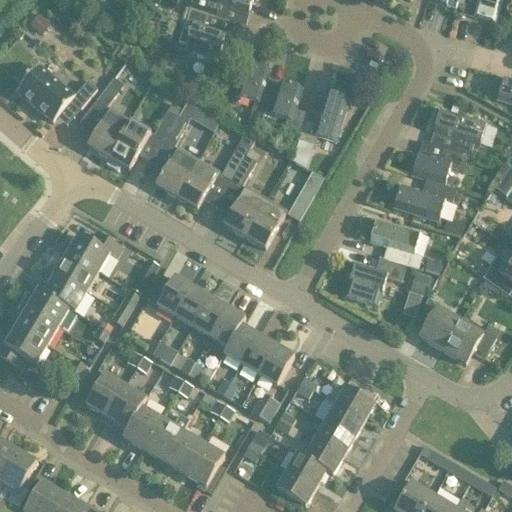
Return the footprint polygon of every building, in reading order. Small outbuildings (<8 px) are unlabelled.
[(210,18),(225,22),(228,11),(249,17),(254,0),(194,0),(190,12),(210,18)] [(466,0),(441,0),(440,2),(464,9),(466,0)] [(479,0),(473,21),(496,28),(504,0),(479,0)] [(206,29),(210,18),(190,12),(185,10),(175,46),(177,51),(186,53),(187,48),(220,59),(227,36),(206,29)] [(264,95),(270,75),(248,67),(237,101),(255,106),(248,130),(260,134),(265,117),(269,119),(275,99),(264,95)] [(16,93),(52,125),(70,104),(80,112),(96,93),(87,85),(74,100),(38,68),(16,93)] [(114,81),(96,105),(107,111),(124,89),(114,81)] [(511,82),(504,81),(497,104),(511,108),(511,82)] [(285,131),(301,137),(305,125),(307,117),(296,114),(302,92),(280,85),(275,99),(269,119),(287,124),(285,131)] [(350,100),(327,92),(322,107),(316,128),(305,125),(301,137),(299,144),(316,149),(318,141),(335,147),(346,114),(350,100)] [(217,132),(222,121),(202,112),(197,123),(217,132)] [(463,157),(462,158),(470,160),(474,149),(479,150),(485,127),(440,113),(433,136),(454,143),(451,153),(463,157)] [(88,150),(110,163),(131,126),(110,114),(96,138),(88,150)] [(153,139),(166,145),(180,121),(168,114),(153,139)] [(190,123),(181,119),(180,121),(166,145),(175,150),(188,126),(190,123)] [(131,127),(110,163),(107,168),(119,175),(122,170),(130,174),(138,159),(138,160),(151,138),(131,127)] [(236,153),(221,179),(232,185),(246,159),(254,144),(244,138),(236,153)] [(457,175),(462,158),(463,157),(451,153),(444,151),(440,163),(419,157),(412,179),(425,184),(444,189),(450,172),(457,175)] [(156,189),(176,201),(197,165),(198,164),(178,152),(176,156),(156,189)] [(232,185),(242,191),(257,165),(246,159),(232,185)] [(218,178),(197,165),(176,201),(198,213),(203,204),(206,206),(221,179),(218,178)] [(456,193),(444,189),(425,184),(421,195),(401,189),(394,212),(396,213),(395,216),(414,221),(415,218),(439,226),(444,208),(451,210),(456,193)] [(299,225),(314,199),(304,193),(289,218),(299,225)] [(245,241),(266,205),(246,194),(230,220),(225,229),(245,241)] [(266,204),(245,241),(266,253),(288,217),(266,204)] [(464,225),(448,221),(443,234),(460,239),(464,225)] [(386,251),(383,263),(406,270),(418,273),(422,261),(414,259),(421,237),(376,223),(369,246),(386,251)] [(99,276),(110,258),(117,263),(124,251),(97,235),(91,246),(79,239),(71,252),(67,249),(63,255),(99,276)] [(64,264),(56,278),(87,297),(99,276),(63,255),(60,261),(64,264)] [(511,257),(505,267),(497,261),(483,282),(488,286),(486,289),(497,296),(499,293),(511,302),(511,301),(511,257)] [(387,282),(394,285),(401,287),(406,270),(383,263),(380,262),(376,273),(355,267),(345,300),(378,311),(387,282)] [(135,294),(141,298),(158,269),(151,265),(135,294)] [(431,280),(415,274),(409,292),(425,298),(431,280)] [(40,295),(69,313),(75,316),(87,297),(56,278),(48,292),(43,289),(40,295)] [(158,309),(176,320),(193,291),(175,281),(158,309)] [(176,320),(193,331),(210,302),(193,291),(176,320)] [(26,303),(22,310),(58,331),(69,313),(40,295),(38,293),(30,306),(26,303)] [(123,304),(117,314),(128,321),(134,311),(134,312),(141,301),(130,294),(124,305),(123,304)] [(210,302),(193,331),(211,341),(228,312),(210,302)] [(420,342),(443,355),(460,326),(437,313),(439,309),(428,303),(416,324),(427,331),(420,342)] [(23,318),(16,331),(47,349),(58,331),(22,310),(19,315),(23,318)] [(211,341),(228,351),(242,329),(246,323),(228,312),(211,341)] [(128,321),(117,314),(111,324),(122,331),(128,321)] [(466,369),(473,357),(484,363),(496,342),(485,336),(483,339),(460,326),(443,355),(466,369)] [(99,329),(93,340),(104,346),(110,337),(99,329)] [(224,358),(242,369),(259,339),(242,329),(228,351),(224,358)] [(47,349),(16,331),(8,343),(4,341),(0,347),(0,360),(21,373),(27,363),(36,368),(47,349)] [(259,339),(242,369),(277,390),(295,361),(259,339)] [(146,354),(153,359),(160,346),(153,341),(146,354)] [(160,346),(153,359),(160,363),(168,351),(160,346)] [(127,367),(137,372),(143,361),(134,355),(127,367)] [(180,375),(188,379),(196,367),(188,362),(178,357),(171,369),(180,375)] [(146,378),(152,367),(143,361),(137,372),(146,378)] [(76,363),(60,390),(70,397),(86,370),(76,363)] [(196,384),(202,371),(196,367),(188,379),(196,384)] [(126,391),(105,378),(87,409),(108,421),(126,391)] [(168,391),(178,396),(184,385),(175,380),(168,391)] [(304,381),(300,388),(313,395),(317,388),(304,381)] [(216,396),(223,400),(230,387),(223,383),(216,396)] [(194,391),(184,385),(178,396),(187,402),(194,391)] [(223,400),(231,404),(238,392),(230,387),(223,400)] [(300,388),(296,396),(308,403),(313,395),(300,388)] [(128,433),(141,411),(142,412),(147,403),(126,391),(108,421),(128,433)] [(346,391),(336,409),(365,426),(376,408),(346,391)] [(266,408),(258,404),(251,416),(269,427),(281,407),(270,401),(266,408)] [(210,415),(220,421),(226,410),(216,404),(210,415)] [(336,409),(326,426),(355,443),(365,426),(336,409)] [(235,415),(226,410),(220,421),(229,427),(235,415)] [(123,441),(144,454),(162,423),(142,412),(141,411),(128,433),(123,441)] [(292,430),(297,423),(284,416),(279,423),(292,430)] [(165,466),(183,436),(189,424),(180,419),(173,430),(162,423),(144,454),(165,466)] [(288,438),(292,430),(279,423),(275,431),(288,438)] [(344,462),(355,443),(326,426),(315,444),(344,462)] [(258,433),(252,444),(247,452),(260,459),(264,451),(270,441),(258,433)] [(165,466),(186,479),(204,449),(183,436),(165,466)] [(0,480),(16,453),(0,443),(0,480)] [(315,444),(305,461),(304,461),(327,474),(327,475),(334,479),(344,462),(315,444)] [(206,491),(224,460),(204,449),(186,479),(206,491)] [(255,468),(260,459),(247,452),(242,460),(255,468)] [(22,491),(37,466),(16,453),(0,480),(0,500),(18,511),(28,494),(22,491)] [(448,475),(453,466),(431,453),(426,462),(448,475)] [(298,457),(287,475),(316,492),(327,475),(327,474),(304,461),(305,461),(298,457)] [(448,475),(468,487),(474,479),(453,466),(448,475)] [(316,492),(287,475),(277,493),(285,498),(306,510),(316,492)] [(474,479),(468,487),(491,500),(496,491),(474,479)] [(511,500),(511,489),(503,484),(498,493),(511,500)] [(26,511),(55,511),(64,498),(42,485),(26,511)] [(396,511),(424,511),(432,500),(411,488),(396,511)] [(83,511),(84,510),(64,498),(55,511),(83,511)] [(424,511),(452,511),(432,500),(424,511)]
